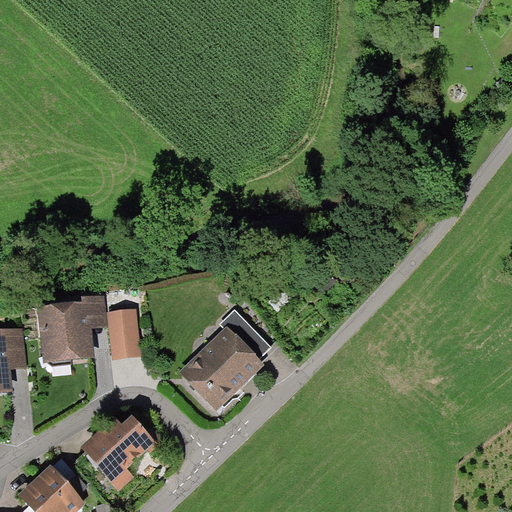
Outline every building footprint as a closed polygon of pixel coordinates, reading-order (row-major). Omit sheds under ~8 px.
[(320,271),(308,282),(319,294),(331,283),(320,271)] [(40,361),(88,360),(87,325),(103,325),(103,296),(39,297),(40,361)] [(107,309),(112,358),(138,355),(134,307),(107,309)] [(228,334),(182,380),(215,412),(263,363),(252,352),(266,338),(236,307),(219,324),(228,334)] [(0,395),(7,395),(7,361),(23,360),(22,331),(0,331),(0,395)] [(119,414),(84,448),(119,485),(155,451),(119,414)] [(53,470),(17,504),(24,511),(82,511),(88,507),(53,470)]
